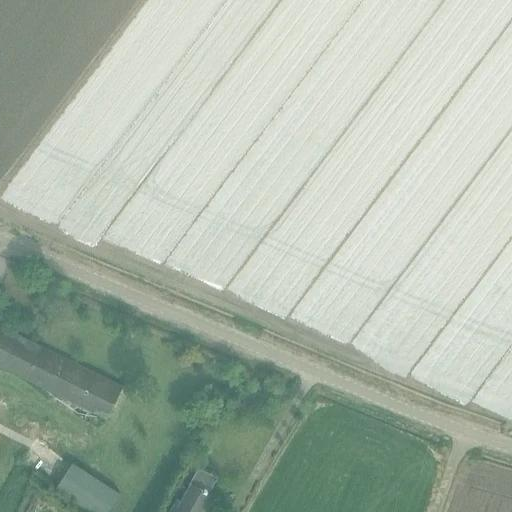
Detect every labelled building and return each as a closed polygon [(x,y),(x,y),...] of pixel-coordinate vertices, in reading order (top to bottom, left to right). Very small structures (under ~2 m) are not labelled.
[(0,366),(106,419),(123,387),(0,326),(0,366)] [(39,401),(0,381),(0,419),(23,431),(39,401)] [(112,511),(124,495),(76,463),(57,491),(88,511),(112,511)] [(26,466),(23,474),(52,485),(55,477),(26,466)] [(191,483),(182,501),(178,506),(175,504),(170,511),(200,511),(201,511),(211,494),(191,483)]
